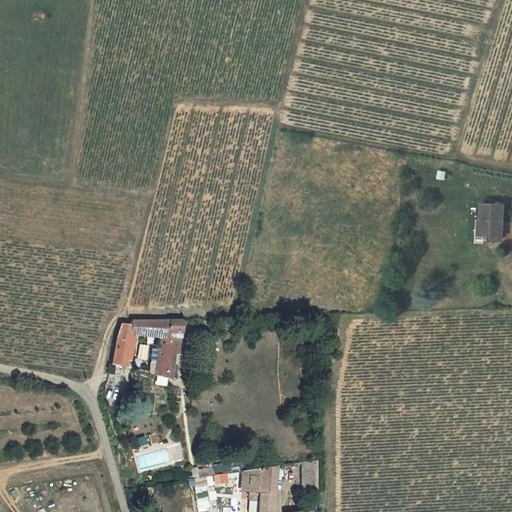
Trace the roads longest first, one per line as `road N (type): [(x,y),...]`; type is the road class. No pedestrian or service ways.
road 1 (track): [(504,0),(484,44),(458,151),(434,154),(339,135),(263,106),(189,103),(159,135),(136,275),(89,391)]
road 2 (residential): [(0,369),(89,391),(125,511)]
